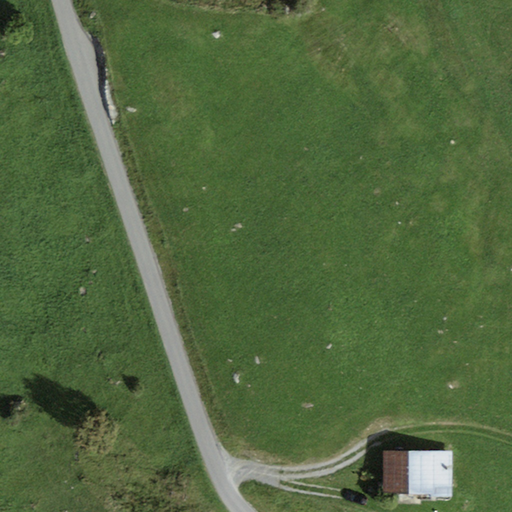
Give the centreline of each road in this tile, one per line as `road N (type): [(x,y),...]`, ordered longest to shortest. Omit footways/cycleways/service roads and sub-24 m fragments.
road 1 (unclassified): [(59,0),(203,449),(239,511)]
road 2 (track): [(223,490),(316,458),(430,362),(459,354),(511,357)]
